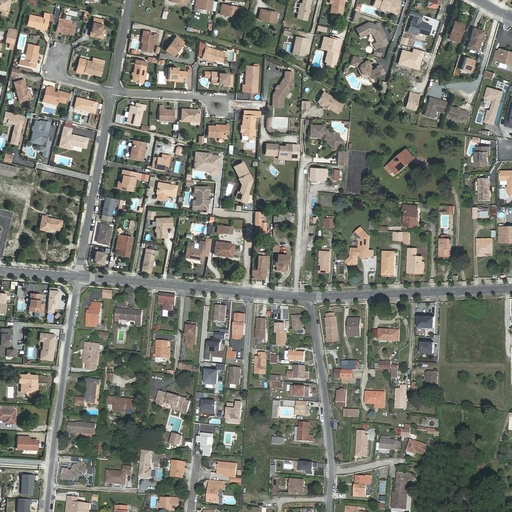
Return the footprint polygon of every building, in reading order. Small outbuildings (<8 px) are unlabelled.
[(0,0),(0,10),(7,13),(10,0),(0,0)] [(208,0),(196,0),(195,7),(194,11),(200,12),(200,8),(211,11),(213,1),(208,0)] [(311,0),(310,0),(303,0),(303,4),(300,3),(297,18),(306,21),(311,0)] [(332,0),(332,2),(331,11),(342,13),(344,2),(343,2),(342,0),(332,0)] [(395,0),(375,0),(373,6),(380,8),(381,10),(384,11),(386,10),(387,11),(388,9),(393,11),(393,12),(397,14),(400,3),(397,2),(397,0),(395,0)] [(237,17),(238,7),(222,4),(220,14),(237,17)] [(275,23),(277,13),(261,9),(258,19),(275,23)] [(43,18),(30,15),(28,26),(46,30),(49,14),(45,13),(43,18)] [(428,35),(431,27),(425,25),(426,24),(420,22),(421,20),(413,17),(408,32),(416,34),(417,32),(428,35)] [(63,22),(63,20),(59,18),(56,32),(60,33),(60,32),(74,35),(76,25),(71,24),(63,22)] [(101,30),(103,20),(94,18),(90,36),(102,39),(104,31),(101,30)] [(386,38),(380,26),(376,25),(369,22),(356,29),(361,38),(369,34),(373,35),(377,42),(373,44),(376,49),(387,43),(385,39),(386,38)] [(454,22),(448,39),(458,42),(464,25),(454,22)] [(9,28),(7,37),(14,39),(17,30),(9,28)] [(473,28),(467,47),(477,51),(483,32),(473,28)] [(416,34),(415,38),(426,41),(428,35),(417,32),(416,34)] [(155,34),(154,36),(145,34),(141,50),(151,52),(153,44),(156,44),(158,35),(155,34)] [(184,42),(177,36),(165,50),(173,56),(184,42)] [(336,63),(342,39),(333,36),(333,39),(331,38),(324,36),(323,42),(326,43),(325,48),(328,49),(326,60),(336,63)] [(307,39),(296,37),(292,53),(303,56),(307,39)] [(25,55),(24,61),(20,60),(19,65),(35,68),(39,46),(28,44),(25,55)] [(225,53),(210,48),(205,46),(202,58),(207,60),(213,62),(214,60),(223,63),(225,53)] [(423,52),(412,49),(411,52),(401,49),(397,64),(417,70),(423,52)] [(511,59),(511,52),(500,49),(499,51),(498,57),(495,56),(494,62),(496,63),(496,61),(510,65),(511,59)] [(368,81),(384,73),(381,66),(378,65),(372,68),(368,60),(363,62),(361,59),(353,56),(350,65),(359,68),(362,75),(366,76),(368,81)] [(465,57),(460,69),(469,73),(473,61),(465,57)] [(87,60),(79,58),(76,72),(83,74),(84,72),(100,76),(105,61),(93,58),(92,62),(86,60),(87,60)] [(147,62),(133,59),(132,64),(135,64),(132,80),(144,83),(147,62)] [(253,92),(253,85),(257,85),(258,67),(248,66),(247,75),(246,75),(245,84),(243,84),(243,92),(253,92)] [(19,70),(12,68),(10,76),(17,77),(19,70)] [(168,68),(168,79),(178,79),(178,81),(186,81),(186,72),(178,71),(178,68),(168,68)] [(485,76),(493,79),(495,73),(487,70),(485,76)] [(273,95),(273,101),(283,102),(283,98),(285,96),(286,96),(288,93),(287,91),(289,89),(292,88),(293,72),(285,71),(284,78),(283,78),(279,85),(281,86),(278,91),(275,91),(273,95)] [(212,72),(205,72),(205,76),(211,77),(211,82),(218,82),(218,83),(228,84),(228,86),(232,86),(232,76),(229,76),(229,74),(219,74),(219,72),(212,72)] [(24,80),(14,82),(20,102),(31,99),(29,89),(27,90),(24,80)] [(57,105),(58,101),(65,103),(68,93),(61,91),(60,93),(54,92),(54,88),(50,87),(50,88),(47,87),(43,101),(57,105)] [(503,92),(489,87),(486,98),(494,100),(491,111),(489,110),(485,121),(494,124),(503,92)] [(343,103),(323,92),(318,102),(319,103),(320,105),(322,106),(324,106),(338,113),(343,103)] [(410,92),(406,107),(415,110),(420,95),(410,92)] [(97,103),(93,102),(93,103),(85,101),(86,100),(77,97),(74,108),(95,113),(97,103)] [(447,102),(430,97),(425,115),(433,117),(436,110),(444,112),(447,102)] [(136,103),(135,107),(131,106),(127,123),(139,125),(143,109),(145,110),(146,106),(136,103)] [(159,105),(159,120),(174,121),(174,110),(164,109),(164,105),(159,105)] [(469,112),(449,106),(445,117),(466,123),(469,112)] [(200,110),(182,109),(182,121),(199,122),(200,110)] [(21,116),(6,112),(3,121),(15,124),(11,141),(12,143),(17,144),(22,123),(20,121),(21,116)] [(406,117),(404,123),(411,125),(413,115),(407,114),(406,117)] [(245,129),(242,131),(242,140),(248,140),(248,139),(255,140),(255,130),(254,130),(255,116),(243,116),(242,126),(245,129)] [(50,123),(42,121),(35,120),(33,127),(32,130),(33,132),(32,137),(36,138),(35,140),(37,143),(40,143),(41,145),(40,151),(43,151),(42,155),(46,156),(50,141),(47,141),(47,138),(47,137),(43,136),(44,132),(47,132),(50,123)] [(208,125),(208,137),(225,138),(225,135),(229,135),(229,125),(225,125),(225,126),(208,125)] [(311,126),(311,137),(320,138),(321,137),(321,134),(324,134),(327,137),(325,139),(331,146),(334,145),(337,148),(344,142),(335,133),(332,133),(331,134),(327,130),(324,130),(325,127),(311,126)] [(71,129),(63,127),(59,147),(68,149),(69,144),(73,145),(86,148),(88,138),(70,134),(71,129)] [(146,143),(134,141),(130,158),(142,161),(146,143)] [(275,144),(266,144),(266,155),(279,155),(278,158),(288,159),(288,156),(291,156),(292,144),(286,144),(286,146),(275,146),(275,144)] [(477,147),(477,152),(476,152),(476,165),(489,165),(488,156),(490,156),(490,147),(477,147)] [(397,172),(414,157),(408,149),(390,164),(397,172)] [(211,154),(196,153),(195,166),(206,168),(206,170),(211,170),(210,172),(210,174),(218,175),(219,163),(220,163),(220,157),(210,156),(211,154)] [(156,169),(163,171),(164,166),(168,167),(170,156),(161,155),(161,159),(158,158),(156,169)] [(243,162),(234,166),(240,178),(239,178),(242,185),(240,192),(241,193),(239,200),(247,203),(249,195),(247,195),(252,180),(243,162)] [(17,167),(0,163),(0,174),(15,177),(17,167)] [(328,169),(312,168),(312,174),(313,174),(312,179),(321,179),(320,181),(324,181),(324,175),(328,175),(328,169)] [(141,174),(122,170),(120,181),(121,182),(120,189),(133,191),(135,179),(140,180),(141,174)] [(511,170),(500,171),(501,180),(508,180),(509,194),(511,193),(511,170)] [(490,199),(490,179),(479,179),(479,200),(490,199)] [(177,186),(158,183),(157,193),(158,193),(158,198),(165,200),(166,195),(175,196),(177,186)] [(210,187),(195,187),(195,193),(197,193),(197,204),(197,205),(197,209),(208,209),(208,203),(207,203),(207,199),(208,199),(208,193),(210,193),(210,187)] [(124,200),(105,197),(102,215),(113,217),(115,204),(119,205),(118,211),(122,211),(124,200)] [(405,206),(404,210),(407,210),(406,221),(406,226),(418,227),(419,212),(418,212),(418,207),(405,206)] [(474,218),(478,218),(489,218),(489,211),(478,211),(478,208),(473,208),(474,218)] [(60,230),(62,221),(47,218),(47,216),(42,216),(40,229),(50,231),(50,229),(60,230)] [(156,219),(157,238),(166,238),(166,228),(172,228),(172,218),(156,219)] [(370,221),(370,229),(379,230),(379,221),(370,221)] [(108,245),(112,225),(101,222),(97,243),(108,245)] [(217,233),(221,234),(221,233),(232,234),(233,227),(218,225),(217,233)] [(511,226),(500,227),(500,240),(511,240),(511,226)] [(351,256),(370,256),(370,250),(370,240),(370,236),(360,227),(356,232),(359,236),(357,238),(360,240),(359,248),(352,248),(351,256)] [(133,238),(119,235),(118,241),(116,249),(120,250),(131,252),(132,244),(133,238)] [(492,238),(478,239),(478,256),(485,255),(485,253),(492,252),(492,238)] [(205,243),(203,256),(208,257),(211,239),(206,239),(205,243)] [(441,239),(440,256),(450,256),(450,239),(448,239),(445,239),(442,239),(441,239)] [(186,258),(202,260),(203,256),(205,243),(200,242),(199,245),(188,242),(186,258)] [(232,255),(234,245),(216,242),(214,255),(219,255),(220,254),(232,255)] [(409,248),(408,272),(422,273),(423,257),(417,257),(417,248),(409,248)] [(142,269),(142,272),(146,273),(151,274),(154,254),(153,254),(154,250),(146,249),(142,269)] [(107,253),(96,251),(94,261),(97,264),(105,266),(107,253)] [(393,273),(393,266),(394,266),(395,252),(384,251),(383,273),(393,273)] [(252,270),(252,276),(259,276),(259,279),(265,279),(265,276),(266,276),(267,256),(263,256),(263,252),(253,252),(253,256),(258,256),(258,267),(257,270),(252,270)] [(331,252),(321,252),(320,272),(330,272),(331,252)] [(288,255),(278,254),(277,271),(287,271),(288,255)] [(58,309),(59,291),(49,290),(47,312),(53,312),(54,308),(58,309)] [(104,298),(112,299),(113,291),(104,290),(104,298)] [(40,302),(41,293),(31,292),(29,309),(44,310),(44,303),(40,302)] [(175,305),(176,296),(161,294),(160,304),(165,304),(164,310),(170,311),(170,305),(173,305),(175,305)] [(89,311),(88,315),(90,315),(89,323),(92,323),(91,327),(96,327),(97,324),(100,324),(102,303),(93,302),(92,311),(89,311)] [(215,321),(225,322),(227,306),(216,305),(215,321)] [(143,311),(117,309),(116,324),(119,324),(120,319),(137,321),(137,326),(142,326),(143,311)] [(244,335),(246,315),(236,314),(234,334),(242,335),(244,335)] [(338,327),(336,318),(335,318),(334,314),(327,315),(328,319),(326,319),(328,328),(327,328),(328,339),(338,338),(336,327),(338,327)] [(435,315),(427,315),(426,327),(435,328),(435,315)] [(293,316),(294,330),(297,330),(298,334),(304,334),(304,329),(303,316),(293,316)] [(427,316),(418,316),(418,327),(426,327),(427,316)] [(266,319),(258,319),(258,330),(257,330),(257,339),(266,339),(266,319)] [(361,319),(349,319),(349,336),(360,336),(361,319)] [(197,323),(188,322),(186,344),(187,344),(189,345),(194,345),(196,345),(197,337),(198,327),(197,327),(197,323)] [(278,346),(286,346),(286,333),(285,333),(286,326),(281,326),(281,327),(277,327),(276,333),(278,333),(278,346)] [(2,355),(15,356),(15,350),(15,349),(14,348),(13,348),(13,349),(12,350),(11,350),(11,343),(7,343),(7,339),(8,337),(11,337),(12,330),(1,329),(0,350),(2,350),(2,355)] [(380,329),(379,340),(399,341),(400,330),(380,329)] [(43,333),(42,341),(43,342),(41,350),(40,351),(39,358),(51,360),(54,339),(52,339),(53,335),(43,333)] [(169,341),(158,340),(156,358),(170,359),(171,355),(170,355),(170,349),(168,348),(169,341)] [(220,350),(221,341),(213,340),(213,343),(211,343),(209,344),(208,353),(215,353),(220,350)] [(434,342),(422,342),(422,353),(434,353),(434,342)] [(87,343),(85,363),(87,364),(87,369),(96,371),(100,345),(87,343)] [(305,352),(297,351),(297,347),(290,347),(290,355),(286,355),(285,360),(304,361),(305,352)] [(256,374),(266,374),(266,356),(260,356),(256,356),(256,374)] [(360,370),(360,361),(349,361),(349,370),(353,370),(360,370)] [(180,363),(179,371),(193,372),(194,364),(180,363)] [(305,378),(306,366),(294,365),(294,371),(289,371),(289,377),(305,378)] [(241,369),(231,368),(230,384),(240,385),(241,369)] [(219,371),(207,370),(206,382),(207,383),(216,384),(218,383),(219,371)] [(342,378),(353,378),(353,370),(349,370),(343,370),(342,370),(342,378)] [(428,372),(427,391),(437,391),(438,372),(428,372)] [(36,383),(37,375),(30,375),(28,373),(26,375),(19,374),(19,382),(21,383),(21,392),(25,392),(30,397),(37,390),(34,387),(34,383),(36,383)] [(88,379),(86,398),(76,397),(75,405),(86,406),(86,402),(96,403),(98,385),(100,385),(100,380),(88,379)] [(292,386),(291,396),(310,397),(310,387),(292,386)] [(338,391),(338,401),(337,407),(346,408),(347,390),(343,389),(343,391),(338,391)] [(191,399),(164,392),(162,398),(156,402),(160,408),(166,404),(173,406),(183,409),(182,412),(187,413),(191,399)] [(376,403),(376,404),(385,404),(386,393),(367,392),(366,403),(376,403)] [(406,395),(396,395),(396,408),(406,408),(406,395)] [(116,398),(116,397),(109,397),(108,404),(116,405),(115,412),(126,413),(126,409),(136,410),(137,400),(127,399),(127,401),(116,399),(116,398)] [(203,413),(215,414),(216,402),(204,401),(203,413)] [(232,406),(228,406),(227,423),(228,424),(232,424),(234,423),(234,421),(241,421),(242,405),(237,404),(237,408),(237,410),(233,409),(233,407),(232,406)] [(13,407),(0,405),(0,419),(4,420),(4,423),(15,423),(15,410),(13,410),(13,407)] [(307,406),(297,406),(296,415),(306,415),(307,406)] [(69,431),(76,431),(76,432),(95,434),(96,424),(77,422),(77,423),(69,423),(69,431)] [(295,441),(314,442),(314,436),(310,435),(310,428),(296,427),(295,441)] [(204,450),(204,456),(211,457),(212,445),(208,445),(209,438),(213,438),(213,434),(209,434),(209,435),(207,435),(207,434),(201,433),(201,437),(198,437),(198,442),(202,443),(201,449),(204,450)] [(180,445),(182,436),(176,434),(174,441),(172,441),(171,445),(178,447),(178,445),(180,445)] [(358,448),(358,456),(367,456),(368,435),(366,435),(358,435),(357,447),(358,448)] [(18,436),(17,449),(37,450),(38,440),(30,439),(30,436),(18,436)] [(392,450),(395,450),(395,449),(396,441),(396,440),(390,440),(390,437),(382,436),(381,449),(392,450)] [(411,440),(407,451),(416,454),(417,452),(424,454),(427,445),(411,440)] [(63,468),(62,479),(74,480),(75,475),(77,474),(81,474),(83,473),(84,475),(87,473),(86,469),(80,461),(76,465),(75,463),(72,465),(73,469),(71,470),(69,470),(68,469),(63,468)] [(183,478),(185,468),(186,463),(173,461),(171,476),(183,478)] [(318,463),(300,461),(299,470),(308,471),(308,474),(313,474),(313,467),(318,467),(318,463)] [(218,474),(226,474),(226,476),(235,477),(237,464),(219,462),(218,474)] [(109,471),(107,483),(126,485),(127,474),(131,475),(132,467),(125,466),(124,472),(109,471)] [(410,473),(399,472),(397,488),(400,491),(399,492),(394,492),(393,506),(406,506),(408,480),(409,480),(410,473)] [(34,480),(35,475),(22,474),(21,494),(32,494),(32,480),(34,480)] [(367,477),(357,476),(356,485),(355,496),(366,497),(367,484),(371,484),(371,476),(367,476),(367,477)] [(301,494),(302,485),(305,485),(305,481),(292,480),(291,494),(301,494)] [(224,489),(224,485),(210,484),(208,502),(219,503),(220,489),(224,489)] [(69,497),(67,511),(80,511),(79,511),(89,511),(90,505),(79,503),(79,498),(69,497)] [(162,498),(161,502),(158,502),(158,508),(171,508),(170,510),(179,511),(179,498),(171,498),(171,499),(162,498)] [(31,504),(31,499),(18,499),(17,511),(28,511),(29,504),(31,504)]
